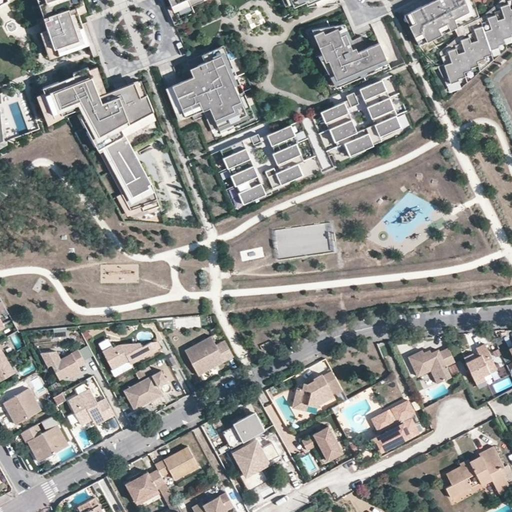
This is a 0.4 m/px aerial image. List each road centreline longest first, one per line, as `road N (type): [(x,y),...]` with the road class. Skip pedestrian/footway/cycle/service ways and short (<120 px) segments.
road 1 (residential): [(32,500),(254,377),(348,338),(511,314)]
road 2 (residential): [(457,415),(446,434),(272,511)]
road 3 (residential): [(107,15),(101,36),(110,57),(147,65),(165,47),(167,27),(158,10),(140,1)]
